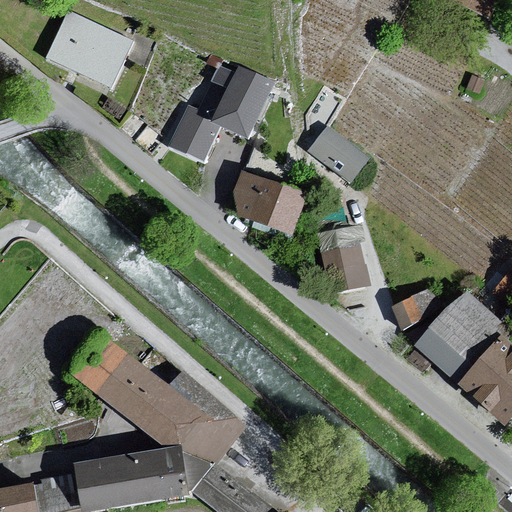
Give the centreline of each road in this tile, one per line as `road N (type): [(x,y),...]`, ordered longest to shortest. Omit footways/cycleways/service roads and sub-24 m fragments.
road 1 (residential): [(67,108),(511,476)]
road 2 (unclassified): [(311,511),(279,485),(261,427),(45,239),(21,228),(0,238)]
